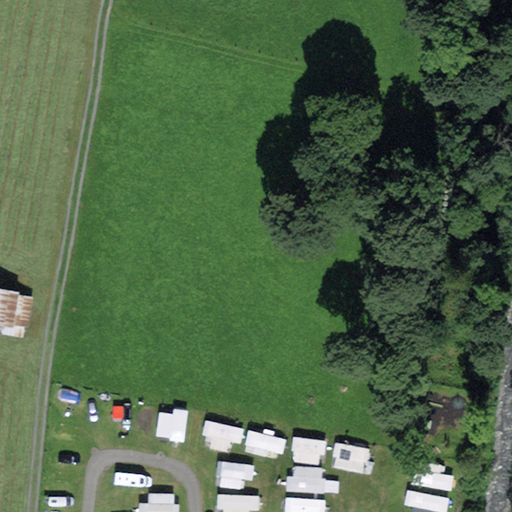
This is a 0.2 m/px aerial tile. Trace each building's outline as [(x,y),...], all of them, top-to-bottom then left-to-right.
[(0,320),(5,322),(3,332),(21,336),(27,306),(10,303),(11,295),(0,293),(0,320)] [(234,454),(241,428),(208,420),(202,445),(234,454)] [(249,430),(245,450),(281,458),(286,439),(249,430)] [(322,465),(323,440),(294,439),(293,464),(322,465)] [(335,445),(333,468),(369,471),(371,449),(335,445)] [(248,490),(251,466),(222,462),(219,486),(248,490)] [(323,493),(324,468),(291,467),(289,492),(323,493)] [(140,511),(176,511),(177,498),(140,499),(140,511)] [(324,511),(325,501),(288,500),(286,511),(324,511)]
